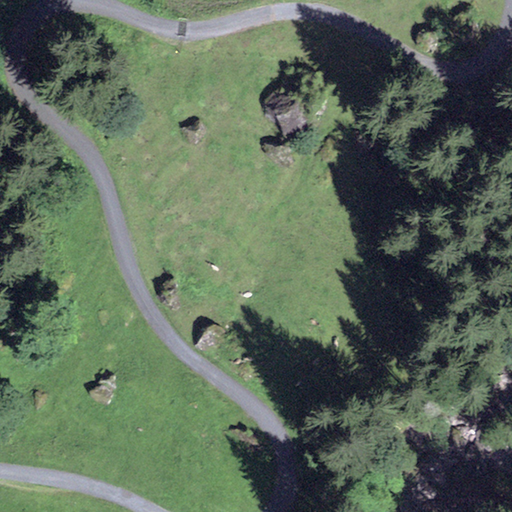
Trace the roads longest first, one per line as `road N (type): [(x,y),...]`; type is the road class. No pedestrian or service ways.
road 1 (unclassified): [(511,28),(489,65),(452,69),(310,9),(180,28),(64,2),(25,23),(15,66),(92,157),(148,304),(191,355),(276,427),(288,483),(273,511)]
road 2 (unclassified): [(158,511),(85,481),(0,467)]
